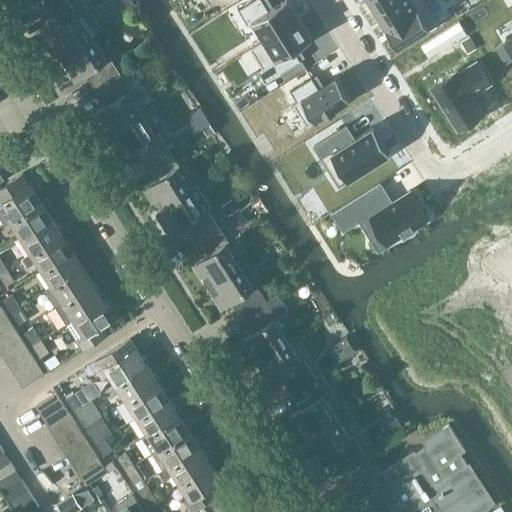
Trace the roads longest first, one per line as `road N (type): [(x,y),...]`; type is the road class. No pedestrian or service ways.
road 1 (residential): [(279,495),(32,104)]
road 2 (residential): [(438,179),(322,0)]
